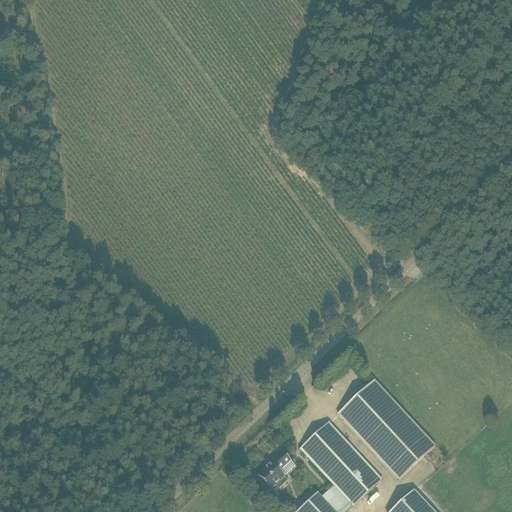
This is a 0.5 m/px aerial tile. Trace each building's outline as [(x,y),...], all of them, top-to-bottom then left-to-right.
[(338,415),(398,481),(435,447),(374,381),(338,415)] [(300,450),(353,508),(382,481),(329,424),(300,450)] [(283,469),(290,462),(281,452),(267,466),(268,467),(258,477),(259,478),(257,480),(264,487),(266,486),(270,490),(284,477),(278,471),(282,468),(283,469)] [(390,511),(433,511),(414,491),(390,511)] [(332,511),(317,495),(298,511),(332,511)]
